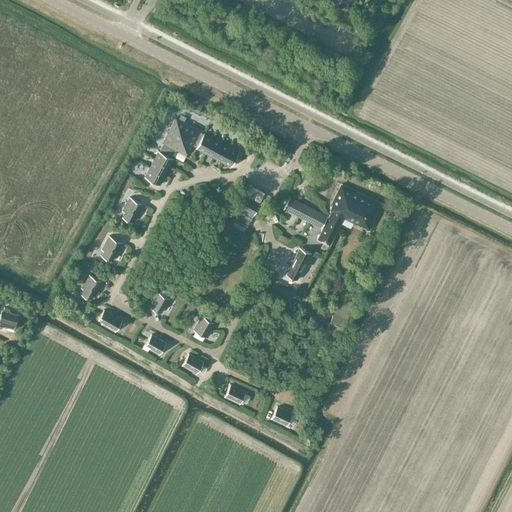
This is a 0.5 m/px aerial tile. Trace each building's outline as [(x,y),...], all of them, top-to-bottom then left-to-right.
[(164,142),(159,150),(171,157),(175,149),(186,154),(190,146),(191,147),(193,145),(196,147),(203,133),(200,131),(200,130),(176,117),(163,142),(164,142)] [(204,132),(203,133),(196,147),(204,152),(212,136),(204,132)] [(221,141),(212,136),(204,152),(213,156),(221,141)] [(221,161),(230,146),(221,141),(213,156),(221,161)] [(238,150),(230,146),(221,161),(230,166),(238,150)] [(173,158),(171,157),(159,150),(158,150),(154,158),(169,166),(173,158)] [(164,175),(169,166),(154,158),(149,167),(164,175)] [(145,176),(160,184),(164,175),(149,167),(145,176)] [(326,215),(320,226),(323,228),(335,233),(343,217),(368,229),(381,203),(342,183),(333,201),(335,202),(331,208),(333,209),(329,216),(326,215)] [(259,203),(243,194),(237,206),(253,214),(259,203)] [(129,196),(122,211),(124,212),(122,216),(132,222),(142,203),(131,197),(129,196)] [(290,197),(284,208),(296,214),(302,203),(290,197)] [(315,209),(302,203),(296,214),(309,221),(315,209)] [(315,209),(309,221),(320,226),(326,215),(315,209)] [(323,228),(319,237),(330,243),(335,233),(323,228)] [(109,235),(101,249),(104,250),(101,255),(111,260),(122,242),(116,239),(109,235)] [(299,247),(295,256),(306,261),(310,253),(299,247)] [(295,256),(290,265),(301,270),(306,261),(295,256)] [(297,279),(301,270),(290,265),(286,273),(297,279)] [(88,273),(81,287),(84,289),(81,293),(85,295),(91,299),(101,280),(95,277),(88,273)] [(169,298),(156,290),(151,300),(153,301),(150,306),(160,313),(169,298)] [(350,311),(337,305),(326,329),(338,335),(341,330),(341,331),(350,311)] [(0,315),(0,323),(8,326),(7,330),(13,332),(18,314),(8,311),(9,308),(4,306),(3,310),(2,310),(0,315)] [(102,322),(101,324),(115,331),(123,319),(104,308),(98,319),(102,322)] [(214,322),(201,314),(193,329),(205,336),(214,322)] [(150,346),(148,349),(158,354),(166,341),(151,333),(145,344),(150,346)] [(203,360),(188,352),(181,365),(196,373),(203,360)] [(230,383),(224,397),(239,404),(246,390),(230,383)] [(292,412),(277,405),(270,418),(286,426),(292,412)]
